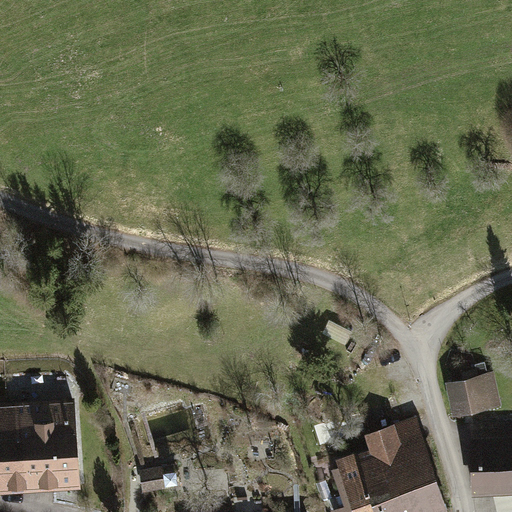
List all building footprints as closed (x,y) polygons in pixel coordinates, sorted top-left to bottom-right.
[(493,371),(448,381),(455,417),(501,407),(493,371)] [(0,484),(79,480),(75,403),(0,407),(0,484)] [(339,511),(449,511),(419,422),(402,428),(400,424),(369,434),(374,450),(339,461),(353,504),(338,509),(339,511)] [(511,439),(473,440),(475,492),(511,491),(511,439)] [(168,469),(154,470),(155,481),(169,480),(168,469)] [(242,501),(232,511),(249,511),(252,509),(242,501)]
